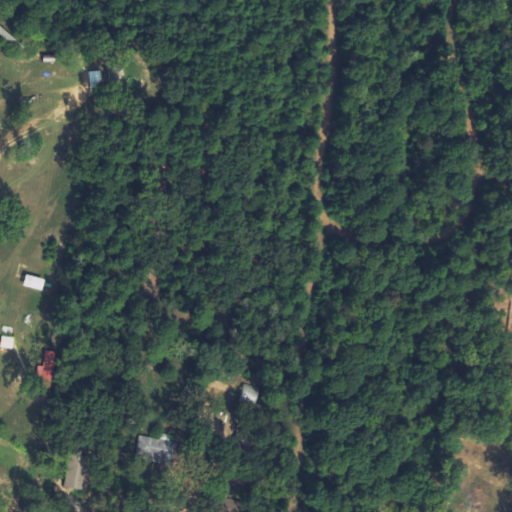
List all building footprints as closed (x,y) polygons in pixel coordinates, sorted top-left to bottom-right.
[(99,92),(98,83),(104,83),(103,70),(92,71),(94,92),(99,92)] [(15,349),(16,338),(4,337),(3,348),(15,349)] [(55,380),(58,352),(47,351),(45,366),(40,366),(39,378),(55,380)] [(179,442),(141,436),(137,459),(175,465),(179,442)] [(88,456),(69,455),(67,489),(86,490),(88,456)] [(242,511),(243,501),(205,500),(204,511),(242,511)]
